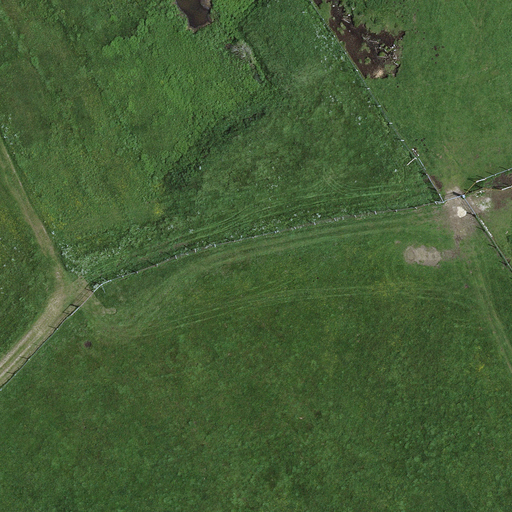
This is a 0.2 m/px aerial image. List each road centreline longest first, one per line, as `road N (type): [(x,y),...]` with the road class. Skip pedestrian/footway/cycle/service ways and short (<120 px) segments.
road 1 (track): [(70,293),(95,272),(156,247),(302,205),(433,183)]
road 2 (track): [(0,128),(70,293)]
